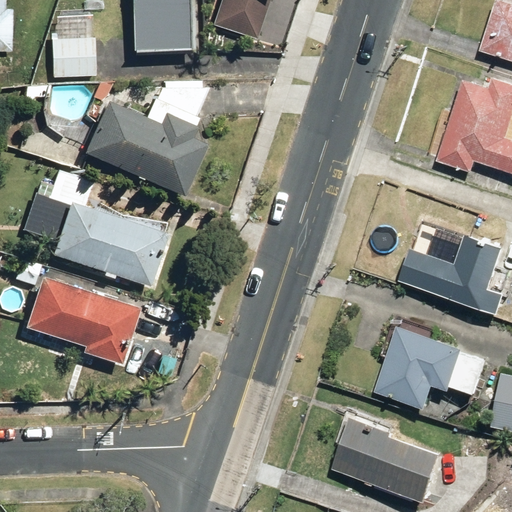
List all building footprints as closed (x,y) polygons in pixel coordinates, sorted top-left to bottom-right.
[(124,0),(127,57),(188,56),(188,0),(124,0)] [(270,0),(220,0),(212,23),(256,39),(270,0)] [(511,0),(500,0),(500,1),(495,0),(492,0),(477,56),(511,65),(511,0)] [(92,76),(93,39),(55,38),(54,75),(92,76)] [(487,86),(460,82),(451,115),(440,112),(431,152),(436,154),(434,165),(470,174),(472,167),(511,176),(511,121),(511,122),(511,121),(511,86),(488,81),(487,86)] [(103,105),(77,157),(182,192),(198,145),(189,141),(193,130),(157,119),(156,122),(103,105)] [(145,289),(165,223),(83,208),(91,182),(56,171),(46,202),(62,207),(47,258),(145,289)] [(423,220),(397,283),(493,318),(502,293),(486,288),(500,248),(423,220)] [(35,266),(0,253),(0,277),(28,288),(35,266)] [(135,309),(35,277),(18,332),(79,351),(78,354),(116,366),(135,309)] [(485,359),(394,327),(371,393),(421,410),(430,385),(446,390),(447,387),(473,396),(485,359)] [(511,374),(501,373),(490,427),(511,431),(511,374)] [(422,500),(438,452),(388,436),(392,423),(348,409),(328,470),(422,500)]
